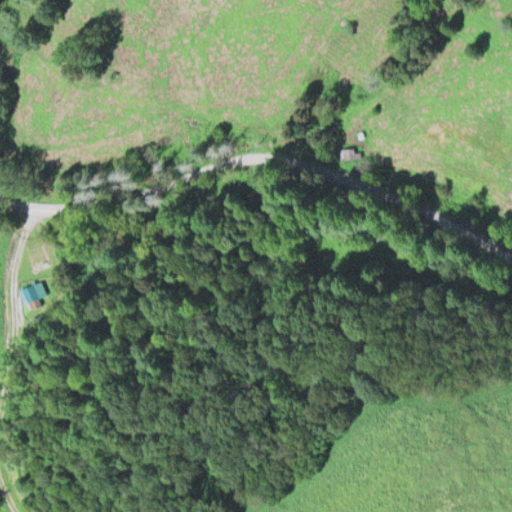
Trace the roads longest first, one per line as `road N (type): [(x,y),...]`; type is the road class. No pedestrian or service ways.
road 1 (tertiary): [(511,258),(411,205),(278,157),(240,159),(120,198),(43,206),(0,200)]
road 2 (track): [(32,204),(14,277),(20,311),(0,414),(2,484),(20,511)]
